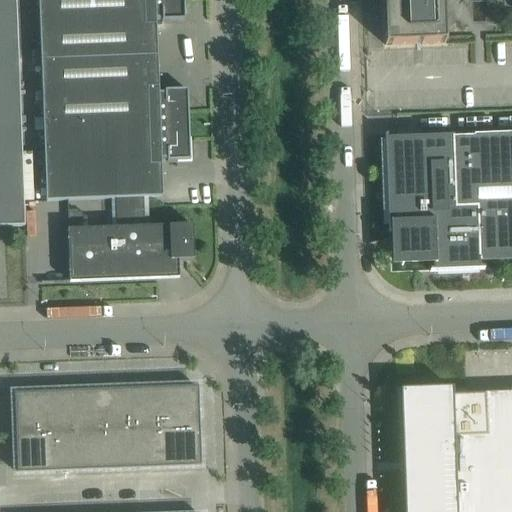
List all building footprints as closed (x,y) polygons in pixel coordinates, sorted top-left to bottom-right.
[(0,0),(0,227),(25,227),(16,0),(0,0)] [(38,0),(41,61),(157,57),(156,20),(162,20),(162,22),(185,21),(184,0),(38,0)] [(383,0),(385,46),(446,43),(444,0),(383,0)] [(159,94),(157,57),(41,61),(46,203),(116,200),(144,199),(163,198),(161,160),(167,160),(167,162),(190,161),(188,91),(165,92),(165,94),(159,94)] [(511,134),(473,136),(473,138),(453,139),(453,137),(392,140),(387,140),(387,136),(385,136),(389,234),(390,233),(390,229),(400,229),(401,262),(434,261),(435,270),(430,271),(430,272),(484,270),(484,269),(479,269),(479,259),(511,258),(511,134)] [(193,227),(170,227),(145,228),(144,214),(147,214),(147,202),(144,202),(144,199),(116,200),(117,229),(82,231),(81,214),(67,214),(70,282),(41,283),(42,284),(70,283),(158,280),(179,280),(178,262),(194,261),(193,227)] [(148,390),(131,390),(132,430),(161,429),(160,389),(159,389),(159,387),(147,388),(148,390)] [(119,391),(102,391),(103,431),(132,430),(131,390),(130,390),(130,388),(118,389),(119,391)] [(198,388),(160,389),(161,429),(199,427),(199,421),(201,421),(200,409),(198,409),(198,388)] [(511,511),(511,393),(452,396),(452,389),(400,391),(402,443),(410,443),(410,461),(407,461),(407,472),(411,472),(411,477),(403,478),(404,492),(408,492),(408,511),(511,511)] [(89,392),(73,393),(74,432),(103,431),(102,391),(101,391),(101,390),(89,390),(89,392)] [(60,393),(44,394),(45,433),(74,432),(73,393),(72,393),(72,391),(60,391),(60,393)] [(31,394),(15,395),(16,434),(45,433),(44,394),(43,394),(43,392),(31,392),(31,394)] [(199,427),(161,429),(163,468),(201,467),(200,446),(202,446),(201,434),(199,434),(199,427)] [(163,468),(161,429),(132,430),(134,469),(163,468)] [(134,469),(132,430),(103,431),(105,471),(134,469)] [(105,471),(103,431),(74,432),(76,472),(105,471)] [(76,472),(74,432),(45,433),(47,473),(76,472)] [(47,473),(45,433),(16,434),(18,474),(47,473)]
